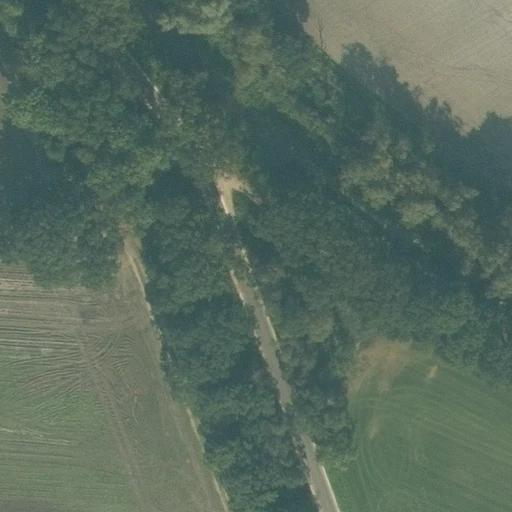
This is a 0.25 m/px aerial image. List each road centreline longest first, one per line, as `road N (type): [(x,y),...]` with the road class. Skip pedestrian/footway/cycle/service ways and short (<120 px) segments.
road 1 (track): [(511,363),(440,332),(345,274),(186,144),(85,235),(0,231)]
road 2 (unclassified): [(324,511),(186,144),(80,0)]
